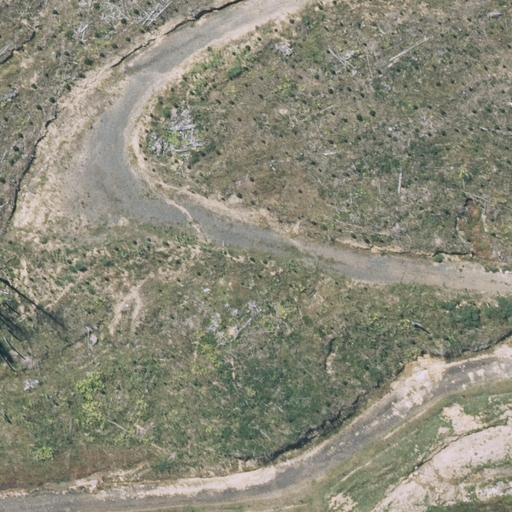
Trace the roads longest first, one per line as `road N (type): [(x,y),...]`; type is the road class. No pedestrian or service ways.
road 1 (track): [(446,0),(310,60),(162,162),(199,217),(511,252)]
road 2 (track): [(511,384),(248,511)]
